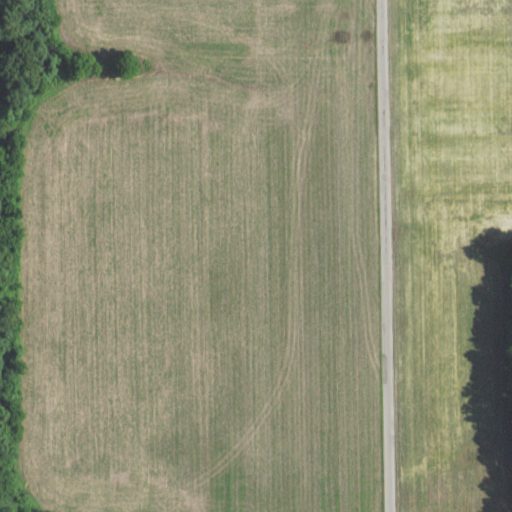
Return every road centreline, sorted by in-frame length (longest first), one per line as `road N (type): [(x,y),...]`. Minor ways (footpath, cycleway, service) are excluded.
road 1 (residential): [(390,511),(380,0)]
road 2 (residential): [(381,30),(246,0)]
